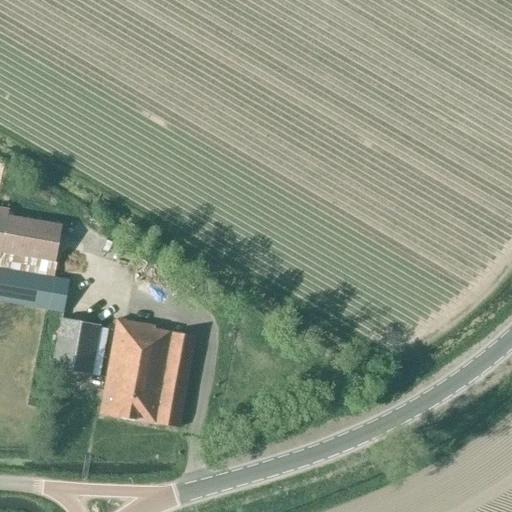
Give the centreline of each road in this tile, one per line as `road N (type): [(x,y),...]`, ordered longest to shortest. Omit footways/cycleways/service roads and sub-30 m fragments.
road 1 (unclassified): [(171,494),(254,476),(359,439),(423,406),(511,336)]
road 2 (unclassified): [(171,494),(47,488)]
